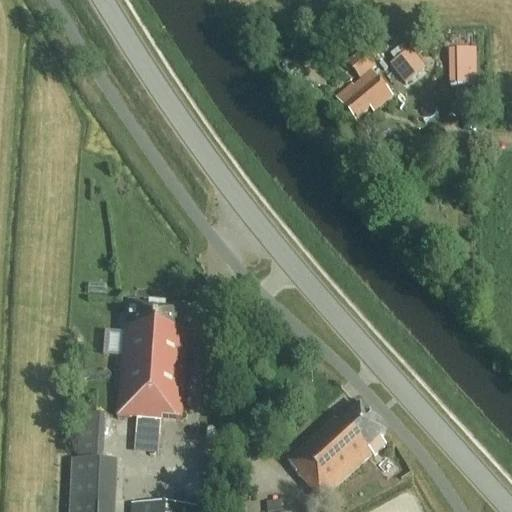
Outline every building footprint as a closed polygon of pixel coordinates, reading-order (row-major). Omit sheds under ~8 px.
[(416,46),(393,64),(410,84),(432,66),(416,46)] [(361,51),(345,65),(360,81),(376,67),(361,51)] [(448,51),(448,87),(476,87),(476,51),(448,51)] [(352,87),(336,100),(354,122),(369,109),(373,114),(392,98),(372,73),(353,89),(352,87)] [(455,103),(467,103),(466,92),(455,92),(455,103)] [(457,169),(473,161),(463,143),(448,152),(457,169)] [(360,155),(358,157),(357,167),(360,170),(368,171),(371,168),(372,159),(369,156),(360,155)] [(160,424),(162,424),(162,420),(181,421),(188,335),(186,335),(187,310),(129,305),(127,337),(124,337),(117,419),(137,420),(136,437),(159,439),(160,424)] [(218,377),(220,350),(207,348),(205,376),(218,377)] [(77,378),(81,385),(89,381),(85,373),(77,378)] [(360,407),(359,407),(337,426),(334,422),(288,462),(297,472),(295,473),(320,502),(372,456),(374,458),(386,448),(380,441),(386,436),(360,407)] [(75,457),(99,459),(103,418),(79,416),(75,457)] [(72,461),(70,503),(69,511),(109,511),(112,463),(72,461)]
